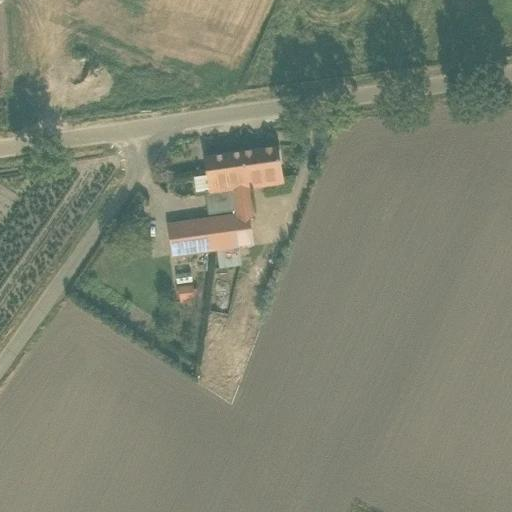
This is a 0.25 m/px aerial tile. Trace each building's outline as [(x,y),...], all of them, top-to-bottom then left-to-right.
[(0,0),(0,45),(16,54),(42,0),(0,0)] [(284,185),(278,149),(242,154),(245,174),(230,176),(232,192),(233,192),(284,185)] [(242,154),(207,159),(206,159),(210,192),(206,193),(209,215),(236,212),(233,192),(232,192),(230,176),(245,174),(242,154)] [(169,225),(174,255),(174,257),(253,245),(248,213),(169,225)] [(194,286),(183,287),(185,304),(196,303),(194,286)]
